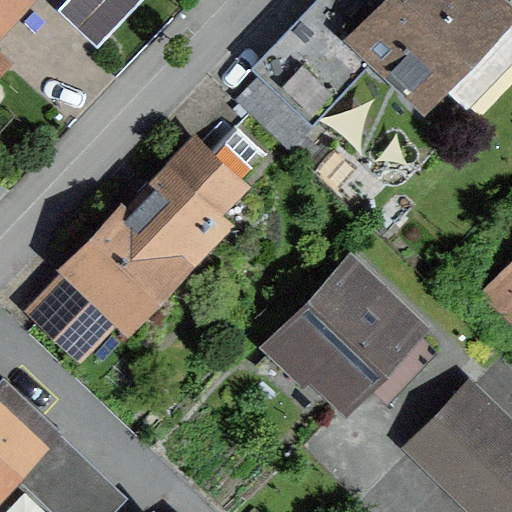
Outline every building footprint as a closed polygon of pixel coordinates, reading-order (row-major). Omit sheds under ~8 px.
[(0,0),(0,25),(23,0),(0,0)] [(68,0),(66,3),(102,37),(137,0),(68,0)] [(238,99),(368,223),(395,195),(311,116),(376,48),(392,64),(407,48),(466,105),(511,56),(511,12),(499,0),(389,0),(388,1),(386,0),(327,0),(261,69),(264,72),(238,99)] [(35,311),(72,346),(75,348),(79,349),(83,348),(86,346),(121,310),(127,316),(178,263),(170,255),(197,227),(201,228),(205,228),(209,227),(213,225),(215,221),(216,217),(216,213),(214,209),(266,155),(235,125),(210,151),(205,146),(202,144),(198,144),(195,145),(192,147),(128,214),(125,211),(73,265),(77,268),(35,311)] [(280,337),(347,399),(416,327),(374,287),(366,296),(342,272),(280,337)] [(511,275),(503,285),(511,293),(511,275)] [(0,490),(17,473),(52,437),(59,429),(7,380),(0,387),(0,490)] [(413,446),(481,511),(511,511),(511,426),(471,386),(413,446)] [(107,511),(118,501),(52,437),(17,473),(57,511),(107,511)]
